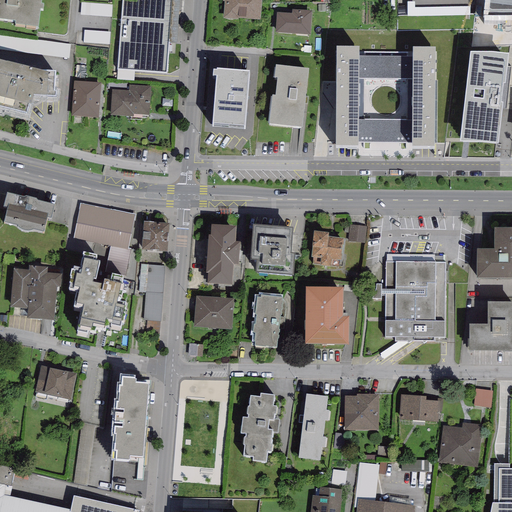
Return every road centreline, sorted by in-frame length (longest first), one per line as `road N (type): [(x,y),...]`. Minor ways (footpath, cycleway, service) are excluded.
road 1 (residential): [(511,377),(173,372)]
road 2 (secondary): [(511,200),(185,197)]
road 3 (residential): [(187,166),(511,167)]
road 4 (residential): [(0,135),(124,164),(187,166)]
road 5 (secondary): [(185,197),(105,188),(0,162)]
road 6 (residential): [(173,372),(0,335)]
road 7 (residential): [(185,197),(173,372)]
road 8 (residential): [(187,166),(200,0)]
road 9 (residential): [(173,372),(161,511)]
